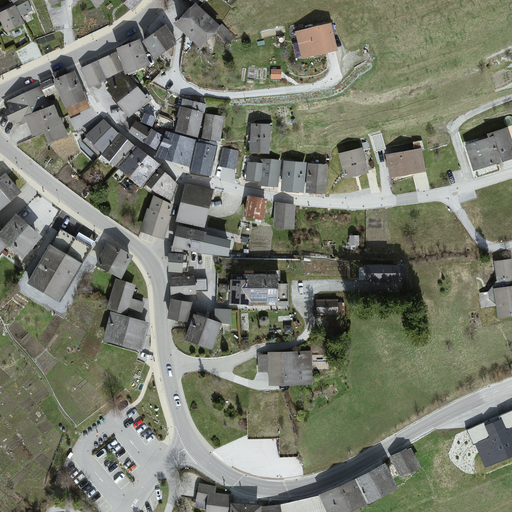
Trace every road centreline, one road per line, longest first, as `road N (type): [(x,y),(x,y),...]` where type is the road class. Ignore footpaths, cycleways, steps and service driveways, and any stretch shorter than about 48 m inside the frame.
road 1 (residential): [(73,57),(104,114),(146,152),(209,182),(282,199),(371,205),(511,173)]
road 2 (tertiary): [(0,143),(146,256),(190,445)]
road 3 (tertiary): [(190,445),(243,483),(298,488),(511,384)]
